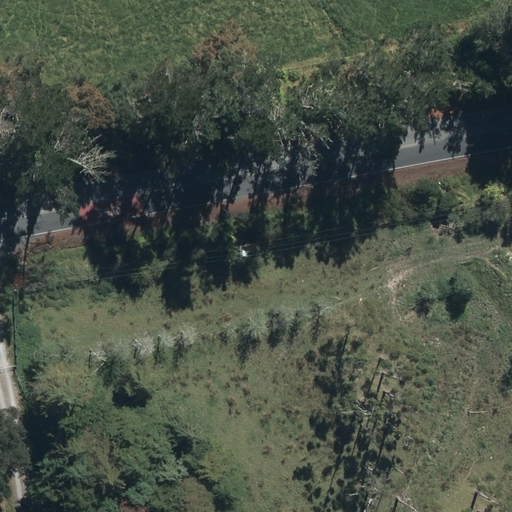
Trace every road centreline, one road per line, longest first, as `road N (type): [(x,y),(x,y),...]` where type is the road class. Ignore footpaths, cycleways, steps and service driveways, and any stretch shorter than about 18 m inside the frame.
road 1 (secondary): [(511,129),(0,221)]
road 2 (track): [(0,379),(18,511)]
